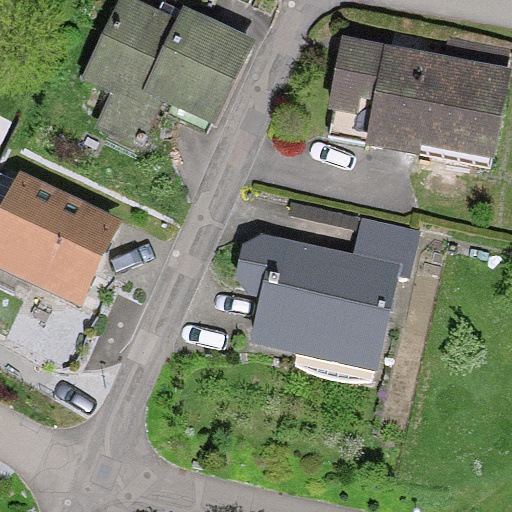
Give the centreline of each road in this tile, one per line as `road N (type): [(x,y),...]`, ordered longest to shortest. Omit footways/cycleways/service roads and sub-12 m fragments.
road 1 (residential): [(90,478),(302,0)]
road 2 (residential): [(255,511),(90,478)]
